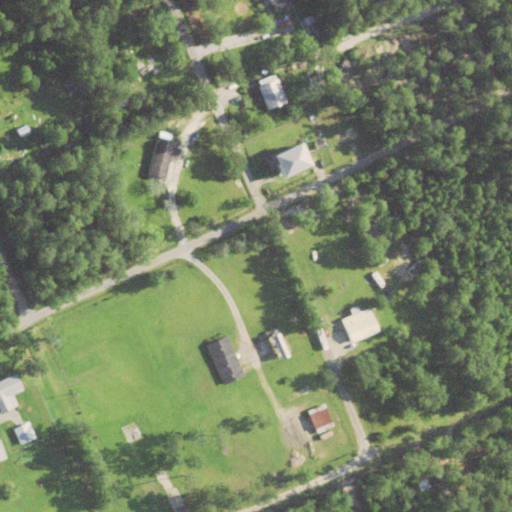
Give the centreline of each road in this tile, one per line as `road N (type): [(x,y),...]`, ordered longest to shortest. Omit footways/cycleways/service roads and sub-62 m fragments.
road 1 (residential): [(511,95),(0,335)]
road 2 (residential): [(372,454),(168,0)]
road 3 (residential): [(259,511),(362,470),(372,454)]
